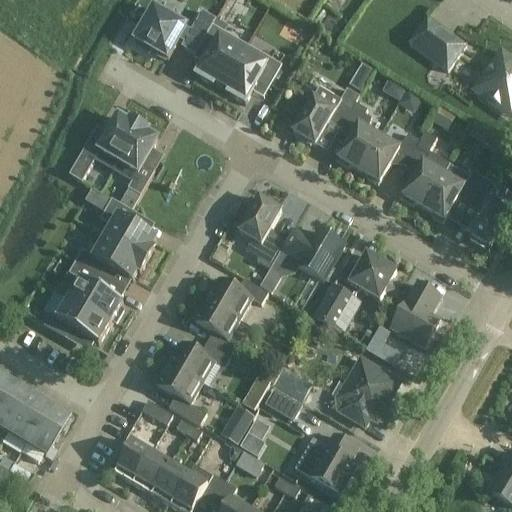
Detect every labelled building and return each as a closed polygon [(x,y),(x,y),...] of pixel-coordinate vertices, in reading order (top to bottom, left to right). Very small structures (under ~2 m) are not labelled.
[(199,52),(212,29),(216,23),(202,15),(191,35),(186,32),(187,31),(154,12),(136,44),(137,45),(135,49),(149,57),(151,53),(159,58),(160,59),(161,57),(166,60),(165,62),(166,62),(168,63),(180,43),(184,45),(182,50),(196,58),(199,52)] [(468,49),(427,21),(408,48),(449,77),(468,49)] [(215,86),(223,90),(247,49),(212,29),(199,52),(211,59),(206,66),(205,66),(197,80),(213,89),(215,86)] [(247,49),(223,90),(231,95),(229,98),(246,108),(254,94),(253,93),(257,86),(268,92),(282,69),(247,49)] [(511,65),(502,58),(477,94),(511,119),(511,65)] [(363,64),(350,86),(360,92),(373,70),(363,64)] [(407,90),(393,82),(388,91),(402,99),(407,90)] [(341,132),(356,107),(360,100),(348,93),(341,104),(320,91),(293,136),(297,138),(296,140),(311,149),(312,147),(316,149),(330,125),(341,132)] [(359,175),(380,140),(368,133),(372,122),(365,118),(368,114),(356,107),(341,132),(353,139),(337,165),(349,172),(351,169),(359,175)] [(442,109),(435,121),(449,129),(456,116),(442,109)] [(119,121),(96,159),(116,171),(142,130),(131,124),(129,126),(119,121)] [(467,139),(483,148),(490,136),(473,128),(467,139)] [(129,192),(141,199),(155,175),(144,168),(159,144),(148,138),(150,135),(142,130),(116,171),(135,182),(129,192)] [(415,207),(424,213),(450,168),(430,155),(437,143),(425,135),(406,170),(417,176),(402,203),(414,210),(415,207)] [(394,163),(406,170),(420,144),(408,137),(400,152),(380,140),(359,175),(368,180),(367,182),(379,189),(394,163)] [(96,164),(83,156),(70,179),(83,186),(96,164)] [(470,207),(485,182),(473,175),(470,180),(450,168),(424,213),(433,218),(431,220),(443,227),(459,201),(470,207)] [(506,195),(485,182),(470,207),(482,214),(468,238),(471,240),(470,242),(485,251),(486,249),(490,251),(511,213),(511,204),(504,199),(506,195)] [(280,210),(265,201),(263,204),(260,202),(240,236),(252,243),(246,254),(260,261),(257,265),(269,272),(283,247),(269,238),(282,215),(279,213),(280,210)] [(106,242),(148,266),(155,254),(152,252),(157,243),(132,229),(138,218),(113,203),(112,205),(105,216),(101,223),(113,231),(106,242)] [(281,255),(275,266),(293,277),(297,270),(324,285),(345,249),(319,234),(313,245),(294,233),(281,255)] [(76,265),(102,280),(108,270),(133,285),(138,276),(141,278),(148,266),(106,242),(95,261),(83,254),(76,265)] [(377,264),(368,259),(355,281),(344,275),(335,291),(333,290),(314,323),(341,339),(360,306),(355,303),(360,294),(380,305),(385,297),(394,294),(392,285),(397,276),(388,271),(386,261),(377,264)] [(70,303),(112,328),(113,325),(117,327),(125,314),(121,312),(124,307),(103,295),(109,285),(102,280),(76,265),(69,277),(81,284),(70,303)] [(262,309),(269,297),(259,292),(245,283),(238,295),(220,284),(219,286),(216,284),(209,297),(212,298),(208,305),(241,323),(252,304),(262,309)] [(264,283),(259,292),(269,297),(270,298),(275,290),(264,283)] [(442,301),(418,288),(392,333),(425,352),(441,324),(432,319),(442,301)] [(51,319),(44,330),(73,347),(79,337),(100,349),(112,328),(70,303),(58,323),(51,319)] [(207,347),(231,361),(243,342),(233,336),(241,323),(208,305),(204,311),(201,309),(194,322),(197,323),(196,325),(214,336),(207,347)] [(313,325),(307,335),(312,338),(321,336),(323,330),(313,325)] [(376,360),(383,348),(390,337),(380,331),(366,354),(376,360)] [(174,362),(170,369),(200,386),(212,366),(224,373),(231,361),(207,347),(200,359),(182,348),(181,350),(179,348),(171,361),(174,362)] [(378,426),(378,425),(379,425),(380,426),(381,426),(382,426),(383,426),(384,426),(385,426),(386,426),(387,425),(388,425),(389,425),(389,424),(390,423),(391,422),(391,421),(392,421),(392,420),(392,419),(393,418),(393,417),(393,416),(393,415),(392,414),(392,413),(391,412),(391,411),(391,410),(390,410),(389,409),(388,408),(401,386),(361,363),(338,403),(344,407),(339,416),(366,431),(371,422),(378,426)] [(200,386),(170,369),(166,375),(164,374),(156,386),(159,388),(158,389),(176,400),(169,411),(200,430),(207,418),(191,408),(203,388),(200,386)] [(0,432),(45,459),(67,423),(0,383),(0,432)] [(301,410),(274,394),(265,408),(293,424),(301,410)] [(255,415),(259,407),(247,400),(242,408),(255,415)] [(174,420),(149,405),(143,415),(168,430),(174,420)] [(238,449),(254,421),(237,411),(221,439),(238,449)] [(177,433),(188,439),(192,431),(182,425),(177,433)] [(202,437),(192,431),(188,439),(197,445),(202,437)] [(265,447),(261,445),(248,437),(240,451),(257,460),(265,447)] [(358,453),(335,439),(311,481),(340,498),(357,469),(351,465),(358,453)] [(134,488),(153,457),(133,445),(115,476),(134,488)] [(231,454),(233,460),(238,463),(243,454),(234,449),(231,454)] [(244,455),(236,469),(256,481),(264,467),(244,455)] [(153,457),(134,488),(153,498),(171,467),(153,457)] [(511,458),(491,496),(511,508),(511,458)] [(153,498),(171,509),(190,478),(189,478),(178,471),(182,464),(175,460),(171,467),(153,498)] [(212,510),(226,486),(214,479),(213,481),(194,469),(189,478),(190,478),(171,509),(175,511),(195,511),(201,503),(212,510)] [(0,482),(4,485),(9,476),(0,470),(0,482)] [(9,476),(4,485),(14,491),(19,482),(9,476)] [(29,498),(38,485),(28,478),(19,492),(29,498)] [(286,497),(291,489),(280,482),(275,491),(286,497)] [(246,511),(231,503),(237,493),(226,486),(212,510),(215,511),(246,511)] [(300,494),(291,489),(286,497),(295,503),(300,494)] [(325,511),(327,509),(309,499),(302,511),(309,511),(325,511)]
